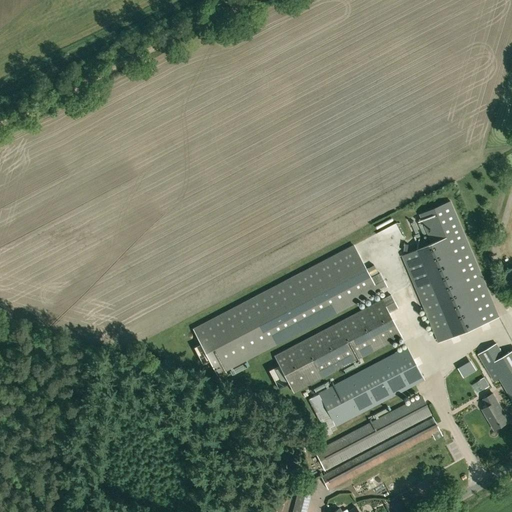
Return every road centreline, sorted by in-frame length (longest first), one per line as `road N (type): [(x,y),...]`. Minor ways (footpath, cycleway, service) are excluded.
road 1 (track): [(0,122),(258,0)]
road 2 (track): [(60,511),(98,354)]
road 3 (unknown): [(511,319),(499,276),(511,190)]
